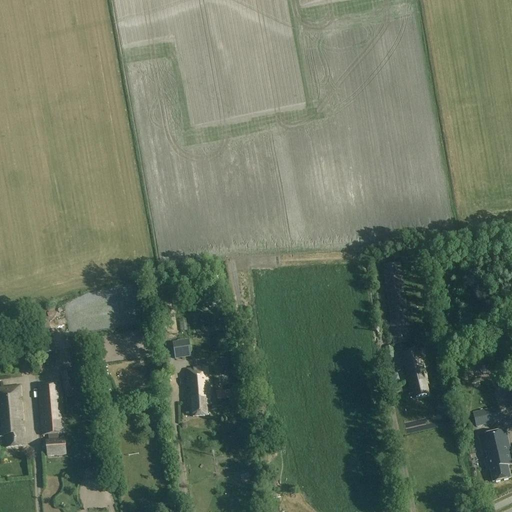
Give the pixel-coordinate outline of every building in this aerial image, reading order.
[(383,267),(394,346),(411,344),(400,265),(383,267)] [(208,301),(209,310),(221,308),(220,299),(208,301)] [(54,353),(49,323),(34,326),(39,356),(54,353)] [(172,343),(175,361),(192,358),(189,340),(172,343)] [(441,346),(442,356),(443,356),(449,356),(448,345),(441,346)] [(384,348),(386,361),(394,359),(392,347),(384,348)] [(427,397),(422,378),(426,377),(422,359),(405,363),(410,388),(413,387),(416,399),(427,397)] [(208,417),(207,412),(207,407),(211,406),(208,370),(187,372),(188,379),(186,379),(187,389),(191,389),(191,395),(187,395),(188,408),(192,408),(193,418),(208,417)] [(64,392),(65,399),(76,397),(75,390),(83,389),(80,373),(61,376),(63,392),(64,392)] [(5,449),(26,447),(25,435),(24,435),(23,428),(20,428),(20,422),(22,422),(20,402),(19,402),(19,398),(20,397),(19,387),(0,389),(0,437),(4,437),(5,449)] [(58,442),(58,435),(64,435),(62,387),(39,388),(41,436),(48,436),(48,442),(47,442),(48,457),(66,456),(65,441),(58,442)] [(214,403),(235,401),(234,393),(214,395),(214,403)] [(473,414),(476,427),(501,421),(498,408),(473,414)] [(511,465),(511,462),(505,432),(478,438),(481,454),(485,453),(487,461),(483,461),(485,472),(489,471),(492,483),(510,479),(507,467),(511,465)]
